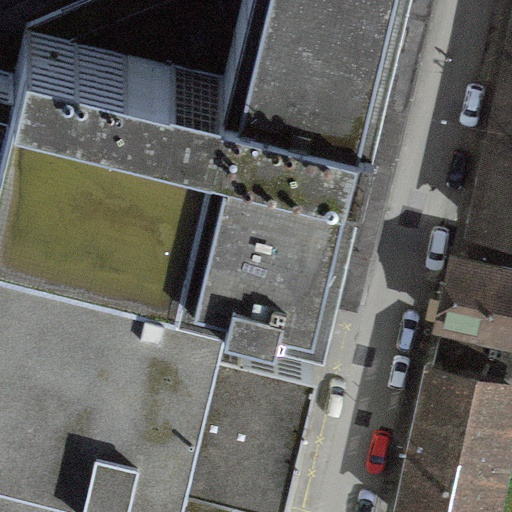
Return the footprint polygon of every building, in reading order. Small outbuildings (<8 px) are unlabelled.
[(173,511),(184,470),(219,334),(230,288),(328,309),(399,0),(250,0),(218,117),(17,68),(8,103),(0,101),(0,511),(173,511)] [(511,85),(482,227),(511,232),(511,85)] [(511,275),(459,264),(433,375),(505,391),(511,365),(511,275)] [(320,356),(219,334),(184,470),(290,499),(320,356)] [(483,511),(505,391),(433,375),(408,495),(483,511)]
